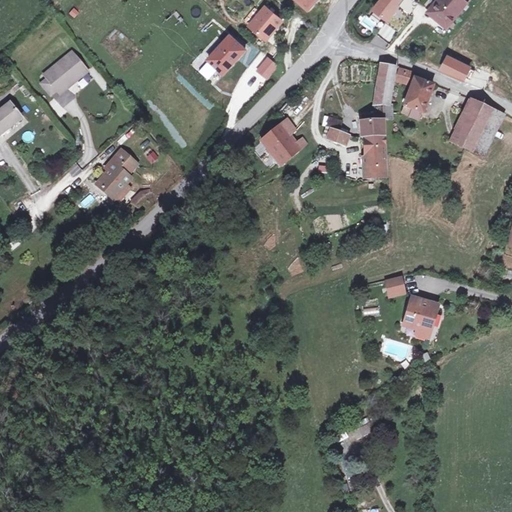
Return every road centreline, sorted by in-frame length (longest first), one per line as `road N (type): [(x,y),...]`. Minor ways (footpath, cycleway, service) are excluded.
road 1 (tertiary): [(0,343),(134,237),(326,39)]
road 2 (unclassified): [(326,39),(511,109)]
